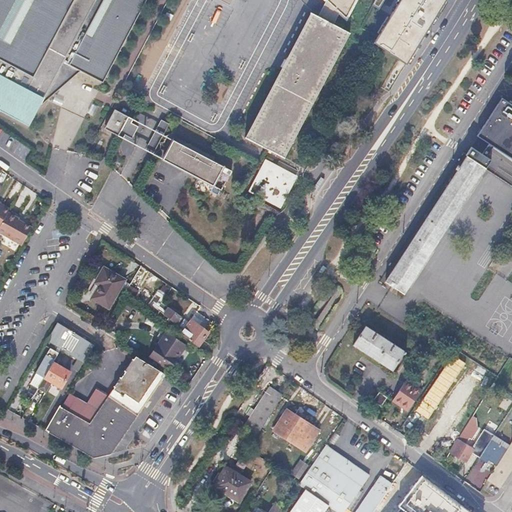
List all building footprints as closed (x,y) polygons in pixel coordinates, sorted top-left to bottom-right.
[(104,83),(147,0),(0,0),(0,107),(26,121),(40,108),(54,96),(50,95),(59,76),(73,79),(81,72),(104,83)] [(323,0),(317,14),(310,11),(245,140),(285,159),(350,31),(334,24),(340,11),(345,15),(352,0),(323,0)] [(311,12),(317,14),(323,0),(301,0),(312,9),(311,12)] [(375,0),(361,28),(378,37),(375,43),(389,53),(411,67),(452,0),(375,0)] [(50,95),(54,96),(73,79),(59,76),(50,95)] [(511,92),(510,91),(496,113),(502,117),(497,124),(511,133),(511,92)] [(35,118),(40,108),(26,121),(0,107),(0,111),(30,127),(35,118)] [(134,120),(116,110),(106,130),(124,139),(126,136),(131,139),(138,127),(132,124),(134,120)] [(157,129),(164,130),(165,119),(158,118),(157,129)] [(173,140),(165,157),(186,168),(184,171),(222,190),(232,171),(173,140)] [(163,159),(184,171),(186,168),(165,157),(163,159)] [(249,188),(281,206),(298,175),(266,157),(249,188)] [(389,282),(406,294),(486,168),(476,162),(478,159),(475,157),(473,159),(469,157),(389,282)] [(0,203),(0,229),(9,213),(11,211),(0,203)] [(9,213),(0,229),(0,232),(23,246),(33,229),(19,221),(20,220),(9,213)] [(107,312),(125,283),(104,270),(95,285),(100,288),(91,302),(107,312)] [(134,282),(130,288),(136,291),(139,286),(134,282)] [(161,292),(167,296),(171,291),(165,287),(161,292)] [(451,312),(464,319),(476,298),(463,290),(451,312)] [(163,303),(167,296),(161,292),(159,291),(147,308),(155,315),(158,311),(169,319),(180,326),(184,319),(177,314),(171,309),(163,303)] [(178,329),(180,326),(169,319),(168,321),(178,329)] [(193,322),(184,335),(201,348),(211,333),(193,322)] [(47,340),(58,347),(61,348),(85,363),(95,346),(57,323),(47,340)] [(367,326),(355,346),(393,369),(405,349),(367,326)] [(151,355),(170,369),(187,347),(168,332),(151,355)] [(55,359),(61,348),(58,347),(56,352),(50,349),(36,372),(45,377),(55,359)] [(136,357),(108,397),(110,398),(137,416),(167,374),(136,357)] [(71,369),(55,359),(45,377),(52,381),(61,387),(71,369)] [(45,377),(36,372),(30,384),(38,389),(45,377)] [(52,381),(45,377),(38,388),(45,392),(52,381)] [(393,400),(407,409),(420,389),(406,380),(394,398),(393,400)] [(71,394),(61,410),(91,425),(110,398),(108,397),(96,388),(86,402),(71,394)] [(250,434),(258,438),(284,396),(271,388),(244,430),(250,434)] [(374,399),(381,404),(387,396),(379,391),(374,399)] [(110,398),(91,425),(61,410),(57,408),(45,429),(94,457),(110,454),(137,416),(110,398)] [(478,405),(449,452),(464,461),(472,448),(465,444),(468,440),(464,438),(483,408),(478,405)] [(289,410),(276,431),(307,450),(320,430),(289,410)] [(250,450),(258,438),(250,434),(240,450),(254,459),(256,455),(250,450)] [(478,457),(485,461),(488,457),(491,460),(498,464),(510,446),(493,435),(486,444),(481,453),(478,457)] [(481,453),(486,444),(478,439),(475,444),(476,450),(481,453)] [(488,479),(500,487),(511,469),(511,442),(510,446),(498,464),(488,479)] [(324,511),(329,506),(338,511),(344,511),(370,476),(326,447),(299,486),(306,490),(291,511),(324,511)] [(309,465),(300,459),(290,473),(299,479),(309,465)] [(481,511),(410,460),(392,484),(377,511),(481,511)] [(225,466),(213,485),(239,500),(250,481),(225,466)] [(372,511),(380,502),(392,484),(381,476),(357,511),(372,511)]
